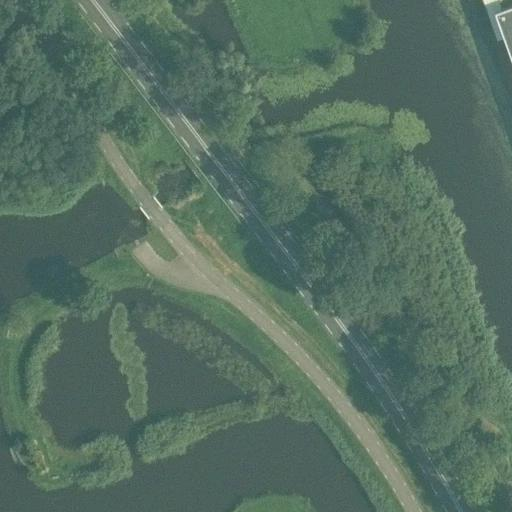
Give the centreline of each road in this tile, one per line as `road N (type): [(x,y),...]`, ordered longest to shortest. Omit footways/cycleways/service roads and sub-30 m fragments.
road 1 (unclassified): [(412,511),(349,414),(129,178),(83,83),(25,0)]
road 2 (primary): [(464,511),(384,381),(90,0)]
